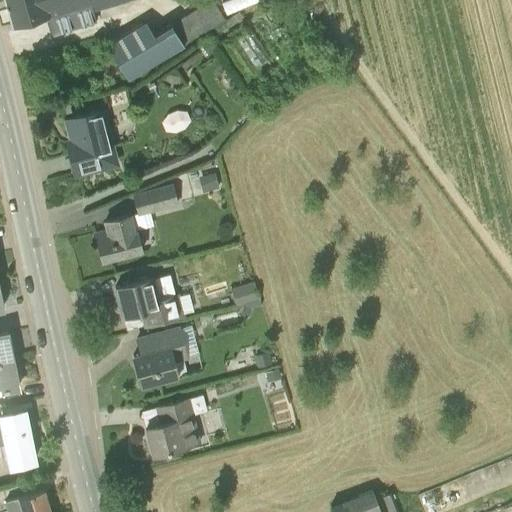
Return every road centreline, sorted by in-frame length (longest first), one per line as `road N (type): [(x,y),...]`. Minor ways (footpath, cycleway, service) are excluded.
road 1 (secondary): [(93,511),(0,97)]
road 2 (track): [(315,0),(511,272)]
